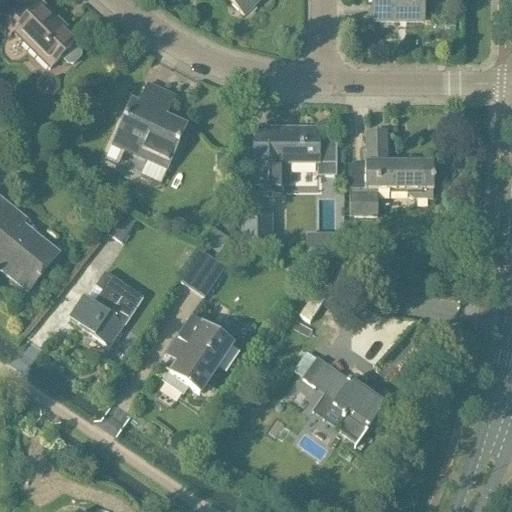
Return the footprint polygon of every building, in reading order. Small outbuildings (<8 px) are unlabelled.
[(225,0),(244,19),(263,0),(225,0)] [(423,24),(423,0),(371,0),(372,25),(398,25),(398,12),(406,12),(406,25),(423,24)] [(79,41),(41,4),(31,15),(21,5),(0,25),(0,31),(8,40),(13,34),(50,70),(62,58),(69,64),(74,64),(81,58),(80,52),(74,46),(79,41)] [(167,173),(187,128),(167,118),(176,99),(147,86),(137,109),(130,105),(111,147),(167,173)] [(334,165),(334,153),(334,145),(318,145),(318,132),(266,132),(266,144),(254,144),(254,165),(255,165),(255,195),(280,195),(280,165),(334,165)] [(433,192),(433,165),(387,165),(385,135),(367,136),(367,165),(364,165),(364,190),(349,190),(349,219),(377,219),(377,192),(407,192),(407,194),(409,198),(412,200),(417,201),(425,201),(432,202),(432,192),(433,192)] [(58,257),(22,227),(26,222),(0,201),(0,274),(11,284),(15,279),(30,291),(58,257)] [(121,218),(107,238),(121,247),(134,227),(121,218)] [(270,246),(270,218),(242,218),(242,246),(270,246)] [(202,301),(222,272),(200,257),(180,286),(202,301)] [(108,350),(141,301),(103,275),(94,289),(101,294),(92,307),(82,301),(67,323),(108,350)] [(215,372),(231,347),(189,319),(165,355),(177,363),(163,385),(181,397),(186,390),(198,398),(205,387),(209,390),(219,375),(215,372)] [(381,407),(369,399),(370,395),(363,390),(360,392),(349,384),(347,382),(346,384),(315,362),(301,382),(313,390),(318,384),(338,398),(330,409),(344,418),(334,432),(356,448),(366,433),(364,432),(367,429),(367,430),(376,417),(377,417),(380,413),(379,412),(383,407),(381,407)]
